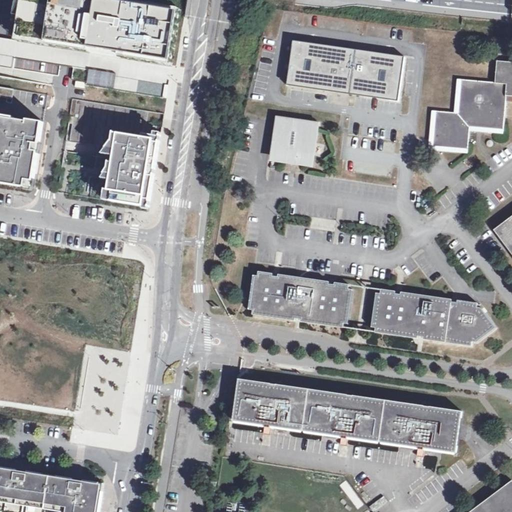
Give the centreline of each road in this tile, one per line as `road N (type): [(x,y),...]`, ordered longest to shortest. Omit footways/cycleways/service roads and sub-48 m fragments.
road 1 (residential): [(511,371),(199,324)]
road 2 (residential): [(199,345),(511,389)]
road 3 (tertiary): [(179,237),(220,0)]
road 4 (tertiary): [(203,0),(166,209)]
road 5 (residential): [(511,295),(456,217),(511,170)]
road 6 (residential): [(0,213),(163,237)]
road 7 (residential): [(141,458),(0,431)]
road 8 (tertiary): [(163,237),(156,373)]
